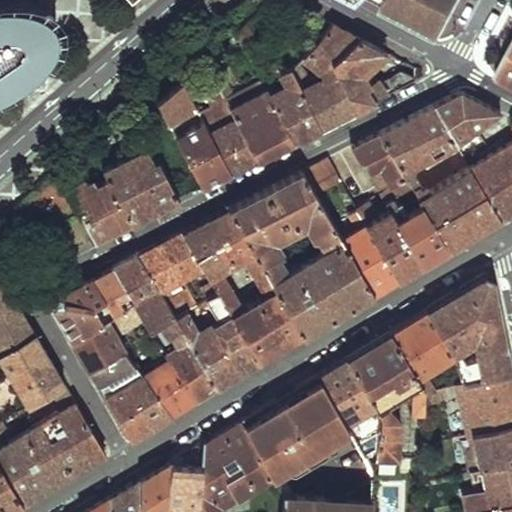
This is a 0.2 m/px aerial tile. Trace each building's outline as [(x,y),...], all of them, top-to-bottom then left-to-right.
[(384,0),(387,2),(384,8),(442,38),(463,0),(384,0)] [(0,83),(1,83),(12,76),(24,67),(31,61),(37,55),(43,48),(46,42),(49,36),(49,32),(44,16),(39,13),(34,10),(24,8),(11,6),(0,6),(0,83)] [(303,56),(318,69),(329,60),(357,38),(344,31),(331,24),(303,56)] [(422,72),(414,67),(406,73),(404,70),(379,81),(376,75),(360,73),(355,64),(382,51),(357,38),(329,60),(336,73),(353,108),(421,75),(422,72)] [(246,53),(250,61),(263,47),(257,43),(246,53)] [(511,81),(511,44),(497,73),(511,81)] [(231,111),(238,107),(210,54),(207,57),(204,60),(214,79),(225,100),(231,111)] [(291,71),(277,59),(269,71),(278,78),(285,93),(271,101),(291,140),(304,133),(318,126),(301,90),(291,71)] [(301,90),(318,126),(335,117),(353,108),(336,73),(301,90)] [(225,100),(214,79),(206,83),(217,103),(225,100)] [(170,122),(196,107),(181,81),(158,101),(170,122)] [(434,102),(458,144),(501,110),(488,103),(461,88),(434,102)] [(271,101),(266,91),(238,107),(231,111),(256,159),(273,149),(291,140),(271,101)] [(231,111),(225,100),(217,103),(212,107),(220,125),(209,131),(232,171),(243,165),(256,159),(231,111)] [(405,117),(377,131),(404,175),(450,148),(456,159),(464,154),(458,144),(434,102),(405,117)] [(209,131),(203,120),(176,134),(205,185),(218,178),(232,171),(209,131)] [(350,146),(366,173),(378,166),(389,184),(404,175),(377,131),(364,139),(350,146)] [(511,140),(470,165),(500,219),(511,211),(511,140)] [(108,179),(132,223),(155,211),(179,198),(158,158),(155,160),(149,146),(103,171),(108,179)] [(301,171),(314,193),(340,180),(327,158),(314,164),(301,171)] [(500,219),(470,165),(417,197),(422,203),(448,249),(474,234),(500,219)] [(314,193),(301,171),(264,190),(228,208),(251,248),(278,234),(314,214),(323,209),(314,193)] [(132,223),(108,179),(87,190),(71,200),(95,243),(113,233),(132,223)] [(87,190),(83,182),(66,191),(71,200),(87,190)] [(398,279),(350,197),(346,190),(335,195),(354,228),(338,237),(371,294),(384,287),(398,279)] [(384,201),(388,207),(374,214),(364,198),(361,200),(357,192),(350,197),(398,279),(409,272),(434,257),(448,249),(422,203),(403,215),(392,196),(384,201)] [(205,220),(182,232),(202,267),(211,281),(220,275),(243,263),(255,256),(251,248),(228,208),(205,220)] [(323,209),(314,214),(331,242),(288,267),(281,251),(260,263),(301,336),(336,315),(371,294),(338,237),(323,209)] [(160,244),(181,279),(202,267),(182,232),(171,238),(160,244)] [(260,263),(281,251),(282,242),(278,234),(251,248),(255,256),(260,263)] [(149,249),(139,255),(158,292),(181,279),(160,244),(149,249)] [(158,292),(139,255),(125,262),(112,268),(128,294),(134,302),(143,318),(150,328),(163,321),(171,317),(158,292)] [(255,256),(243,263),(262,296),(240,308),(220,275),(211,281),(212,283),(217,291),(258,361),(279,348),(301,336),(260,263),(255,256)] [(109,317),(124,308),(120,300),(128,294),(112,268),(101,274),(91,279),(109,317)] [(0,341),(4,348),(32,331),(21,310),(0,273),(0,341)] [(426,307),(445,349),(479,334),(484,352),(457,357),(455,353),(448,354),(450,359),(459,381),(511,371),(492,278),(483,274),(454,291),(426,307)] [(61,323),(70,338),(109,317),(91,279),(56,298),(52,308),(61,323)] [(205,297),(204,298),(217,322),(199,333),(184,309),(171,317),(216,386),(237,373),(258,361),(217,291),(205,297)] [(109,317),(117,333),(143,318),(134,302),(124,308),(109,317)] [(388,330),(414,376),(450,359),(448,354),(445,349),(426,307),(407,319),(388,330)] [(79,353),(88,368),(124,347),(117,333),(109,317),(70,338),(79,353)] [(171,317),(163,321),(177,345),(165,353),(170,363),(193,399),(204,393),(216,386),(171,317)] [(375,461),(374,478),(381,479),(382,465),(395,465),(395,424),(385,404),(408,392),(407,412),(411,412),(410,425),(420,425),(420,401),(421,389),(419,384),(414,376),(388,330),(366,343),(345,355),(373,404),(378,412),(377,425),(376,440),(375,461)] [(0,469),(19,503),(61,478),(104,453),(52,364),(32,331),(4,348),(0,350),(0,353),(29,404),(50,391),(62,408),(3,444),(0,439),(0,431),(4,429),(0,422),(0,469)] [(88,368),(100,389),(107,385),(104,379),(134,361),(124,347),(88,368)] [(165,353),(139,368),(142,372),(146,378),(170,363),(165,353)] [(315,373),(343,420),(373,404),(345,355),(330,364),(315,373)] [(170,363),(146,378),(170,413),(181,406),(193,399),(170,363)] [(421,389),(420,401),(456,395),(465,433),(473,431),(511,423),(511,377),(511,371),(459,381),(429,387),(421,389)] [(142,372),(104,395),(128,437),(149,425),(170,413),(146,378),(142,372)] [(277,395),(240,417),(271,472),(347,428),(343,420),(315,373),(277,395)] [(421,389),(429,387),(426,380),(419,384),(421,389)] [(222,428),(204,439),(203,463),(202,511),(223,511),(224,509),(275,479),(271,472),(240,417),(222,428)] [(511,423),(473,431),(481,467),(511,459),(511,423)] [(376,440),(377,425),(363,424),(365,439),(376,440)] [(172,511),(202,511),(203,463),(181,464),(180,453),(172,458),(172,511)] [(141,476),(140,511),(172,511),(172,458),(156,467),(141,476)] [(511,459),(481,467),(485,488),(464,492),(467,509),(511,500),(511,459)] [(469,469),(477,468),(475,460),(468,461),(469,469)] [(374,478),(375,461),(366,463),(374,478)] [(0,511),(3,511),(19,503),(0,469),(0,511)] [(110,511),(140,511),(141,476),(125,486),(110,494),(110,511)] [(110,511),(110,494),(94,504),(80,511),(110,511)] [(370,511),(371,501),(284,495),(282,511),(370,511)] [(511,511),(511,500),(467,509),(465,510),(465,511),(511,511)]
